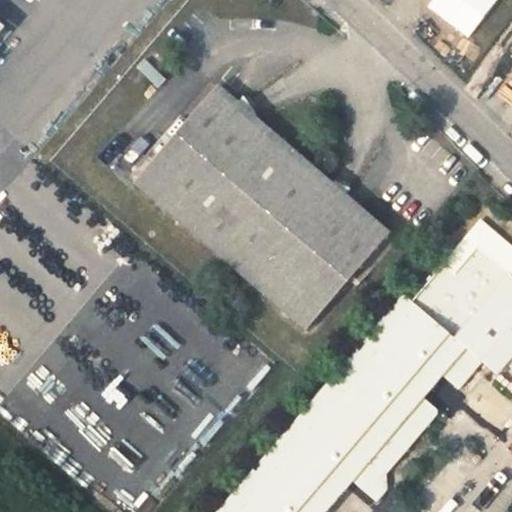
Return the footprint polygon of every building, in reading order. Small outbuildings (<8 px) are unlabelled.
[(238,106),(218,89),(137,184),(308,329),(389,235),(344,197),(332,187),(253,118),(238,106)] [(245,97),(238,106),(253,118),(257,115),(245,97)] [(335,182),(332,187),(344,197),(351,189),(335,182)] [(444,263),(445,264),(456,273),(478,248),(511,276),(511,248),(494,233),(469,235),(444,263)] [(506,351),(499,359),(507,365),(511,369),(511,276),(478,248),(456,273),(445,264),(412,303),(404,296),(219,511),(327,511),(353,482),(376,503),(388,490),(386,475),(437,415),(437,410),(424,399),(443,377),(456,388),(461,387),(482,362),(474,355),(482,345),(498,344),(506,351)] [(498,376),(507,365),(499,359),(506,351),(498,344),(482,345),(474,355),(482,362),(498,376)]
